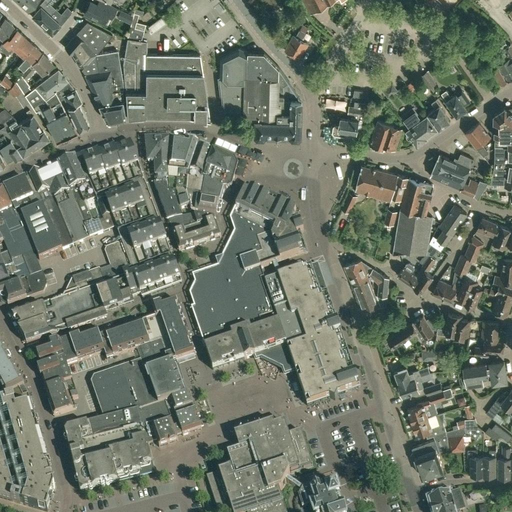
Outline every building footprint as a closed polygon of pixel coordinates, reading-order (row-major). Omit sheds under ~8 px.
[(23,0),(19,4),(27,11),(37,0),(23,0)] [(31,15),(41,24),(49,15),(43,10),(52,0),(43,0),(38,5),(39,6),(31,15)] [(101,0),(97,0),(95,4),(89,1),(83,12),(103,23),(105,17),(110,20),(116,8),(101,0)] [(303,0),(308,9),(311,14),(328,4),(335,0),(336,0),(340,0),(341,1),(343,0),(303,0)] [(49,15),(41,24),(51,33),(59,24),(60,25),(71,13),(70,12),(71,11),(66,7),(60,14),(55,8),(49,15)] [(0,37),(1,38),(13,25),(3,16),(0,19),(0,37)] [(80,67),(87,63),(95,54),(112,36),(86,21),(64,47),(72,55),(80,67)] [(132,21),(127,38),(140,40),(145,24),(136,22),(132,21)] [(6,36),(0,43),(0,48),(7,55),(13,48),(13,47),(11,46),(14,42),(15,40),(14,40),(15,38),(16,39),(21,33),(16,28),(7,37),(6,36)] [(293,35),(285,50),(300,59),(308,44),(301,40),(305,33),(299,30),(295,37),(293,35)] [(13,47),(13,48),(18,52),(23,47),(26,50),(32,43),(21,33),(16,39),(15,38),(14,40),(15,40),(14,42),(11,46),(13,47)] [(145,41),(140,40),(127,38),(122,63),(125,117),(144,116),(144,114),(144,63),(145,41)] [(504,40),(496,44),(499,51),(508,46),(504,40)] [(206,102),(202,72),(199,54),(173,54),(146,54),(146,41),(145,41),(144,63),(144,114),(182,115),(182,118),(210,122),(209,120),(206,102)] [(18,52),(24,57),(12,69),(18,74),(39,49),(32,43),(26,50),(23,47),(18,52)] [(219,58),(219,74),(223,111),(228,111),(239,112),(243,112),(243,119),(255,119),(255,135),(257,137),(264,137),(266,135),(266,140),(270,140),(273,140),(276,140),(280,140),(284,140),(289,140),(289,135),(292,138),(298,138),(301,136),(301,135),(302,100),(300,100),(279,68),(279,67),(264,52),(263,52),(247,51),(239,47),(219,57),(219,58)] [(32,68),(34,65),(41,73),(52,63),(41,51),(31,62),(28,66),(21,74),(25,80),(34,70),(32,68)] [(95,54),(87,63),(81,69),(84,75),(98,104),(105,119),(108,121),(124,118),(121,101),(123,100),(121,89),(123,88),(122,80),(117,51),(95,54)] [(500,63),(499,64),(509,81),(511,78),(511,62),(505,51),(496,57),(500,63)] [(490,72),(488,73),(497,88),(506,82),(497,68),(497,67),(493,62),(493,61),(490,56),(480,63),(484,68),(486,66),(490,72)] [(33,87),(42,97),(45,101),(55,92),(68,82),(58,69),(33,87)] [(436,84),(427,71),(420,76),(430,88),(436,84)] [(21,74),(15,81),(24,94),(31,89),(28,86),(29,86),(25,80),(21,74)] [(0,80),(0,82),(6,88),(11,83),(4,76),(0,80)] [(412,92),(421,86),(418,81),(420,79),(419,77),(407,85),(412,92)] [(25,98),(23,95),(14,82),(7,90),(13,96),(14,95),(22,106),(28,102),(25,98)] [(68,82),(55,92),(58,97),(63,95),(68,107),(66,108),(78,131),(86,128),(87,124),(77,103),(80,102),(74,89),(68,82)] [(388,98),(398,90),(392,83),(381,88),(388,98)] [(23,95),(25,98),(28,102),(35,112),(38,110),(55,140),(56,140),(57,141),(66,137),(50,106),(45,101),(42,97),(33,87),(31,89),(24,94),(23,95)] [(362,91),(354,90),(352,97),(361,98),(362,91)] [(456,95),(451,98),(446,91),(442,94),(447,101),(446,102),(457,116),(467,109),(464,106),(470,102),(462,91),(456,95)] [(75,130),(64,110),(57,98),(58,97),(55,92),(45,101),(50,106),(66,137),(75,133),(74,131),(75,130)] [(436,100),(431,103),(435,108),(428,114),(439,129),(440,128),(442,128),(444,127),(444,125),(449,121),(444,114),(445,113),(436,100)] [(354,101),(353,107),(349,107),(348,114),(351,114),(350,118),(341,117),(340,123),(335,122),(331,125),(330,132),(333,136),(343,138),(343,139),(354,141),(356,132),(357,132),(359,120),(363,121),(365,109),(366,103),(354,101)] [(489,184),(490,184),(490,186),(492,188),(496,189),(498,186),(499,184),(511,185),(511,188),(511,106),(509,107),(508,108),(506,109),(505,108),(494,115),(494,122),(499,122),(499,131),(494,130),(495,160),(494,163),(493,173),(491,180),(489,184)] [(21,154),(34,146),(19,122),(17,124),(16,122),(17,122),(14,118),(4,108),(0,110),(0,121),(2,121),(4,125),(0,128),(0,129),(5,130),(10,138),(11,137),(21,154)] [(411,139),(413,139),(417,145),(426,138),(426,137),(430,134),(432,134),(433,134),(434,133),(436,132),(436,129),(437,129),(427,115),(423,119),(420,115),(419,116),(416,113),(417,113),(416,111),(415,111),(413,108),(402,116),(411,128),(407,131),(408,132),(406,135),(406,136),(406,138),(408,139),(409,139),(411,139)] [(19,122),(34,146),(47,137),(28,109),(25,112),(28,116),(19,122)] [(402,128),(378,120),(369,145),(387,150),(387,148),(395,150),(402,128)] [(479,123),(465,133),(484,157),(488,153),(482,145),(491,138),(479,123)] [(20,155),(21,154),(11,137),(10,138),(7,140),(2,134),(0,135),(0,149),(6,161),(8,161),(13,159),(20,156),(20,155)] [(155,177),(156,177),(168,176),(171,139),(146,140),(148,163),(155,163),(155,177)] [(176,192),(180,209),(189,206),(186,194),(187,187),(188,173),(197,144),(171,139),(168,176),(169,192),(176,192)] [(75,158),(74,158),(84,181),(88,180),(97,203),(105,200),(107,204),(108,205),(112,216),(115,228),(117,227),(121,242),(108,247),(106,251),(112,266),(113,271),(123,268),(125,277),(132,299),(140,295),(142,298),(182,284),(171,254),(140,170),(130,141),(115,147),(114,145),(99,151),(98,150),(75,158)] [(186,194),(189,206),(190,210),(216,215),(218,206),(219,206),(220,201),(200,197),(204,178),(203,177),(202,177),(212,150),(198,144),(197,144),(188,173),(187,187),(186,194)] [(225,154),(213,151),(203,177),(204,178),(200,197),(221,200),(224,189),(227,189),(232,186),(235,177),(238,165),(234,157),(225,153),(225,154)] [(455,161),(439,154),(430,175),(460,188),(459,190),(473,196),(476,199),(478,200),(488,184),(480,181),(479,183),(470,180),(468,184),(464,182),(473,159),(461,153),(458,159),(456,159),(455,161)] [(84,181),(74,158),(66,161),(78,189),(80,190),(92,222),(98,235),(103,233),(115,228),(112,216),(108,205),(107,204),(105,200),(97,203),(88,180),(84,181)] [(66,161),(59,164),(70,190),(76,204),(82,220),(90,238),(98,235),(92,222),(80,190),(78,189),(66,161)] [(70,190),(59,164),(43,171),(51,188),(50,189),(54,198),(74,245),(90,238),(82,220),(76,204),(70,190)] [(391,197),(397,175),(361,165),(355,190),(390,201),(391,197)] [(43,171),(30,176),(62,249),(63,249),(74,245),(54,198),(50,189),(51,188),(43,171)] [(403,198),(402,198),(407,177),(397,175),(391,197),(396,198),(395,202),(402,203),(403,198)] [(62,249),(30,176),(30,177),(31,178),(26,181),(25,179),(5,188),(17,215),(21,213),(39,259),(53,253),(62,249)] [(155,183),(167,220),(176,219),(182,217),(180,209),(176,192),(169,192),(168,176),(156,177),(156,183),(155,183)] [(393,248),(414,252),(425,254),(432,216),(426,214),(433,186),(431,184),(409,178),(400,208),(393,248)] [(257,270),(260,269),(306,253),(300,234),(303,233),(300,223),(296,224),(294,216),(296,212),(286,207),(288,203),(274,196),(262,190),(260,194),(246,187),(230,220),(235,233),(222,258),(215,260),(218,268),(252,257),(257,270)] [(0,234),(2,238),(4,243),(8,252),(12,261),(22,257),(34,252),(36,252),(22,217),(17,219),(3,188),(0,189),(0,234)] [(357,195),(349,191),(342,208),(349,211),(357,195)] [(440,251),(444,245),(467,213),(455,204),(440,225),(443,228),(437,238),(433,235),(429,243),(440,251)] [(387,209),(384,223),(394,225),(397,211),(387,209)] [(176,219),(167,220),(167,221),(168,221),(179,252),(220,238),(214,219),(194,215),(182,217),(176,219)] [(477,230),(495,238),(501,225),(483,217),(477,230)] [(501,224),(501,225),(495,238),(493,243),(507,249),(509,246),(511,235),(511,225),(510,225),(510,228),(501,224)] [(470,244),(482,249),(485,243),(473,235),(469,242),(471,243),(470,244)] [(482,249),(470,244),(467,251),(479,256),(482,249)] [(479,256),(467,251),(465,256),(472,260),(473,260),(476,262),(479,256)] [(0,269),(4,268),(13,264),(12,261),(8,252),(0,255),(0,269)] [(472,260),(465,256),(461,255),(459,260),(470,266),(473,260),(472,260)] [(429,256),(425,261),(421,268),(425,270),(413,286),(413,287),(421,293),(433,277),(426,272),(434,260),(429,256)] [(285,375),(295,371),(276,316),(273,317),(260,280),(264,279),(260,269),(257,270),(252,257),(218,268),(193,276),(195,284),(190,294),(194,308),(192,309),(206,350),(212,370),(255,356),(256,360),(261,358),(282,368),(285,375)] [(511,286),(511,259),(503,258),(501,278),(500,283),(511,287),(511,286)] [(368,278),(360,260),(343,265),(351,283),(368,278)] [(470,266),(459,260),(454,271),(466,276),(470,266)] [(407,263),(404,267),(403,267),(397,275),(413,286),(425,270),(421,268),(416,275),(412,272),(414,269),(414,266),(409,263),(407,263)] [(264,283),(276,316),(295,371),(307,406),(329,398),(335,401),(338,395),(360,388),(317,264),(311,266),(264,283)] [(101,268),(73,278),(64,298),(53,302),(10,316),(26,344),(50,336),(49,335),(68,329),(68,330),(107,316),(105,312),(133,302),(132,299),(125,277),(123,268),(113,271),(112,266),(101,270),(101,268)] [(0,283),(8,280),(4,268),(0,269),(0,283)] [(389,278),(372,269),(369,274),(379,284),(377,295),(386,296),(389,278)] [(451,302),(454,295),(457,288),(460,289),(466,276),(454,271),(453,286),(439,280),(433,294),(451,302)] [(44,272),(42,273),(30,277),(0,287),(0,295),(1,297),(6,300),(8,305),(44,293),(48,285),(44,272)] [(454,295),(464,298),(466,300),(474,281),(475,280),(466,276),(460,289),(457,288),(454,295)] [(497,291),(511,296),(511,286),(511,287),(500,283),(501,278),(495,276),(493,284),(499,286),(497,291)] [(351,283),(355,293),(371,287),(368,278),(351,283)] [(466,300),(464,298),(462,302),(474,307),(482,289),(476,286),(478,283),(474,281),(466,300)] [(355,293),(359,302),(374,297),(374,295),(371,287),(355,293)] [(511,302),(511,296),(497,291),(491,289),(489,294),(497,296),(492,311),(507,316),(511,302)] [(377,295),(377,294),(381,306),(385,307),(386,307),(387,296),(386,296),(377,295)] [(374,297),(359,302),(362,312),(370,309),(374,319),(383,316),(386,307),(385,307),(381,306),(378,305),(374,297)] [(189,394),(184,395),(173,361),(195,354),(176,300),(163,305),(162,303),(151,306),(154,314),(136,321),(137,324),(117,331),(111,333),(109,329),(98,333),(96,328),(49,344),(50,347),(36,352),(41,365),(37,366),(41,377),(41,376),(46,389),(45,389),(54,417),(76,409),(73,400),(79,398),(67,366),(104,353),(107,359),(124,353),(140,348),(144,359),(94,377),(91,383),(104,420),(90,423),(64,429),(81,493),(118,483),(155,474),(148,445),(157,442),(159,447),(178,441),(177,438),(202,430),(189,394)] [(443,323),(438,322),(437,330),(436,334),(444,336),(445,331),(455,333),(458,315),(448,313),(446,322),(443,322),(443,323)] [(414,321),(415,322),(425,338),(433,332),(432,329),(437,330),(438,322),(429,320),(428,319),(425,320),(422,315),(414,321)] [(463,316),(458,315),(455,333),(453,338),(464,340),(464,336),(468,337),(471,321),(462,319),(463,316)] [(484,341),(497,341),(498,322),(483,321),(482,332),(482,340),(484,341)] [(425,338),(415,322),(413,324),(412,322),(387,338),(393,347),(415,333),(420,341),(425,338)] [(12,360),(9,355),(7,354),(0,339),(0,396),(5,395),(19,388),(24,386),(12,363),(12,360)] [(497,341),(484,341),(483,348),(474,348),(474,354),(489,356),(489,351),(503,352),(504,341),(497,341)] [(439,351),(423,352),(423,360),(432,359),(432,358),(439,357),(439,351)] [(481,375),(505,372),(504,363),(503,361),(490,363),(490,366),(486,366),(485,364),(463,367),(465,380),(482,378),(481,375)] [(397,378),(398,383),(429,372),(427,366),(409,373),(406,367),(399,369),(400,370),(393,373),(396,379),(397,378)] [(431,377),(429,372),(398,383),(403,395),(419,389),(423,387),(421,381),(431,377)] [(462,388),(466,387),(466,389),(484,386),(483,380),(491,379),(492,384),(504,383),(507,381),(505,372),(481,375),(482,378),(465,380),(465,381),(461,381),(462,388)] [(450,387),(442,390),(440,383),(425,388),(427,395),(429,394),(429,395),(450,388),(450,387)] [(21,393),(19,388),(5,395),(0,396),(0,498),(46,511),(47,511),(55,487),(28,395),(27,395),(26,391),(21,393)] [(453,396),(450,388),(429,395),(431,400),(429,401),(429,400),(416,404),(417,406),(407,409),(409,414),(408,416),(410,421),(412,422),(428,417),(436,414),(438,413),(434,403),(453,396)] [(511,411),(511,409),(511,388),(503,400),(499,396),(490,407),(497,412),(502,405),(511,411)] [(464,397),(457,399),(459,405),(466,403),(464,397)] [(465,407),(467,419),(474,419),(471,405),(465,407)] [(425,431),(427,437),(433,435),(446,431),(442,421),(439,423),(436,414),(428,417),(412,422),(411,424),(413,429),(414,430),(416,434),(425,431)] [(459,428),(465,427),(465,419),(457,421),(459,428)] [(465,428),(475,428),(477,426),(474,419),(467,419),(465,419),(465,427),(465,428)] [(286,483),(287,480),(290,475),(289,474),(292,473),(312,467),(301,432),(289,436),(285,424),(274,427),(273,424),(235,436),(239,448),(226,452),(230,463),(232,468),(206,477),(209,485),(212,494),(218,511),(231,508),(232,511),(285,511),(279,491),(282,490),(286,483)] [(492,427),(509,440),(511,436),(495,424),(492,427)] [(483,430),(477,426),(475,428),(465,428),(465,435),(470,435),(475,439),(483,430)] [(448,431),(447,431),(447,436),(449,437),(462,436),(465,435),(465,428),(465,427),(459,428),(448,431)] [(509,440),(492,427),(491,429),(489,427),(485,432),(496,441),(500,435),(508,442),(509,440)] [(447,431),(446,431),(433,435),(435,439),(413,447),(416,456),(422,477),(443,470),(437,452),(444,449),(445,451),(448,450),(446,435),(447,436),(447,431)] [(463,450),(462,436),(449,437),(450,451),(463,450)] [(502,447),(502,450),(502,455),(504,455),(504,458),(498,458),(498,477),(511,477),(511,458),(511,447),(502,447)] [(470,476),(483,476),(483,456),(477,456),(477,450),(468,450),(468,456),(470,456),(470,476)] [(489,456),(483,456),(483,476),(496,476),(496,450),(489,450),(489,456)] [(299,489),(300,490),(301,486),(299,485),(288,479),(287,480),(286,483),(295,487),(297,488),(299,489)] [(301,486),(300,490),(299,491),(301,491),(299,494),(300,498),(303,505),(301,506),(302,507),(312,504),(313,505),(311,505),(313,511),(343,511),(342,506),(340,506),(337,498),(339,497),(336,487),(329,490),(326,480),(318,482),(318,481),(311,483),(311,484),(313,489),(311,490),(306,487),(305,488),(306,486),(303,484),(301,486)] [(459,490),(429,500),(432,511),(457,511),(465,510),(459,490)]
